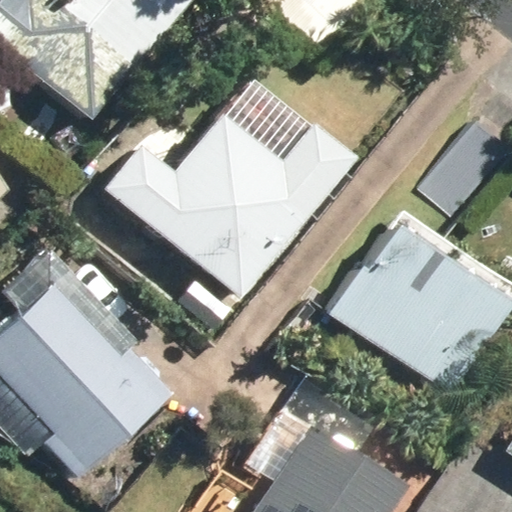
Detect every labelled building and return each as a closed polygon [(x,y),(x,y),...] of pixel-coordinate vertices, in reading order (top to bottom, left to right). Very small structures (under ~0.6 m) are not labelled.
[(0,0),(0,37),(93,110),(179,0),(0,0)] [(368,0),(260,0),(322,54),(368,0)] [(302,120),(273,96),(247,127),(218,104),(169,164),(139,140),(103,183),(238,295),(358,149),(311,110),(302,120)] [(0,194),(17,177),(0,160),(0,194)] [(511,277),(402,200),(326,307),(448,393),(511,302),(511,277)] [(48,237),(0,282),(0,287),(14,302),(0,315),(0,383),(85,474),(183,382),(48,237)] [(379,511),(406,465),(302,407),(243,511),(379,511)] [(511,428),(501,445),(511,452),(511,428)]
